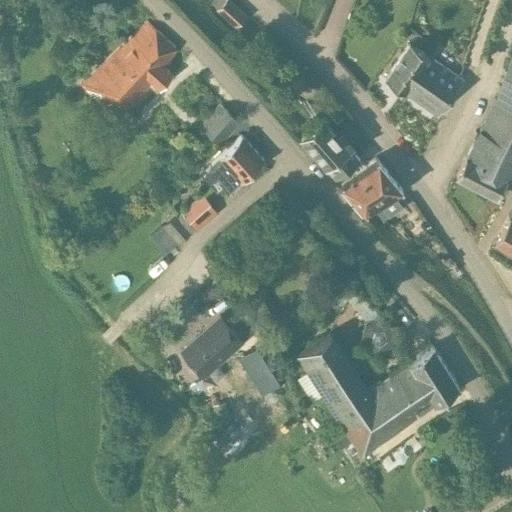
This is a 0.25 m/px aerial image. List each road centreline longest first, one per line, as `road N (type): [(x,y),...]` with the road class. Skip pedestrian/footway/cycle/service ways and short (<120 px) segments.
road 1 (unclassified): [(511,465),(433,323),(280,135),(146,0)]
road 2 (residential): [(511,334),(459,239),(365,123),(241,0)]
